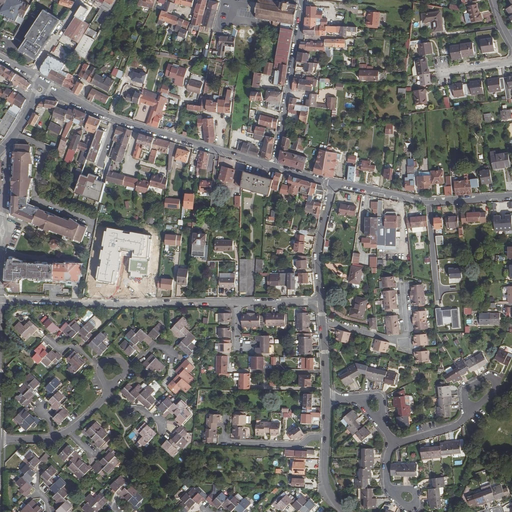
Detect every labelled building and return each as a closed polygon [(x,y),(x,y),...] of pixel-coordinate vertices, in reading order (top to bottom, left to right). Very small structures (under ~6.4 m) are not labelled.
[(24,18),(33,0),(19,0),(18,3),(13,0),(12,0),(0,0),(0,6),(2,8),(0,12),(0,13),(16,21),(18,15),(24,18)] [(67,7),(71,8),(72,6),(74,3),(65,0),(60,0),(60,1),(59,4),(67,7)] [(98,11),(99,12),(102,8),(105,2),(106,0),(96,0),(94,4),(95,5),(95,6),(99,9),(98,11)] [(161,10),(164,11),(167,6),(168,1),(164,0),(157,0),(154,8),(156,9),(161,10)] [(181,5),(182,0),(164,0),(168,1),(167,6),(164,11),(167,12),(166,14),(170,16),(171,14),(171,13),(173,8),(174,9),(175,7),(176,4),(178,4),(181,5)] [(198,0),(195,13),(203,15),(208,0),(206,0),(198,0)] [(281,2),(281,3),(278,2),(278,1),(277,1),(277,2),(273,1),(274,0),(273,0),(271,0),(272,1),(268,0),(259,0),(259,3),(257,3),(257,4),(257,8),(256,12),(255,12),(255,13),(257,13),(256,17),(255,16),(255,18),(256,18),(256,19),(257,19),(256,20),(257,20),(258,19),(263,20),(263,21),(264,21),(265,20),(268,21),(268,22),(269,22),(270,21),(273,22),(273,23),(274,23),(274,22),(275,23),(280,23),(281,24),(291,26),(292,26),(294,25),(295,24),(294,24),(294,21),(295,21),(295,19),(296,11),(297,12),(297,11),(296,10),(297,7),(298,7),(298,6),(297,6),(297,5),(296,5),(296,6),(290,4),(289,3),(289,2),(288,2),(288,3),(284,2),(284,1),(283,1),(283,2),(282,2),(281,2)] [(204,25),(212,28),(219,3),(210,1),(204,25)] [(104,9),(108,11),(111,5),(105,2),(102,8),(104,9)] [(449,10),(461,12),(461,5),(461,3),(457,2),(458,6),(450,5),(449,9),(449,10)] [(480,14),(479,6),(470,7),(471,14),(466,14),(467,23),(472,23),(483,21),(482,14),(480,14)] [(327,27),(328,18),(327,18),(322,18),(323,12),(317,12),(317,7),(307,7),(307,12),(306,18),(316,19),(316,26),(321,27),(327,27)] [(153,17),(158,19),(161,10),(156,9),(153,17)] [(26,53),(37,60),(54,35),(52,34),(61,20),(50,13),(49,13),(44,10),(26,37),(27,38),(19,50),(25,54),(26,53)] [(172,30),(176,31),(177,27),(179,19),(171,16),(170,16),(166,14),(167,12),(164,11),(161,10),(158,19),(157,23),(160,24),(160,26),(162,26),(164,21),(173,25),(172,30)] [(379,13),(368,12),(368,17),(367,25),(378,26),(379,13)] [(435,32),(442,31),(440,12),(422,14),(423,22),(433,21),(435,32)] [(191,25),(201,27),(203,15),(195,13),(191,25)] [(76,50),(86,56),(96,40),(85,34),(91,25),(75,15),(64,33),(80,43),(76,50)] [(310,26),(316,26),(316,19),(306,18),(305,18),(305,22),(304,26),(310,26)] [(182,29),(185,21),(179,19),(177,27),(176,31),(180,32),(179,35),(186,38),(188,31),(187,30),(182,29)] [(326,33),(341,33),(341,27),(337,27),(334,27),(329,27),(327,27),(321,27),(320,35),(320,36),(326,36),(326,33)] [(346,30),(346,27),(341,27),(341,33),(341,37),(346,37),(350,37),(350,30),(346,30)] [(226,46),(235,47),(236,38),(237,31),(235,29),(234,34),(233,37),(221,37),(220,43),(219,46),(218,52),(214,51),(213,55),(224,56),(226,46)] [(274,84),(284,86),(286,75),(288,64),(294,31),(282,29),(282,32),(275,65),(274,71),(276,71),(275,77),(274,84)] [(326,57),(330,57),(330,50),(328,50),(328,47),(345,48),(345,41),(336,40),(325,39),(325,44),(325,46),(325,47),(325,53),(325,57),(326,57)] [(483,54),(495,52),(494,40),(481,42),(483,54)] [(418,57),(432,55),(430,44),(421,45),(420,41),(409,43),(408,47),(417,46),(418,57)] [(306,51),(315,51),(316,44),(307,43),(306,51)] [(463,58),(475,56),(473,43),(461,45),(463,57),(463,58)] [(320,52),(325,53),(325,47),(325,46),(325,44),(316,44),(315,51),(318,52),(320,52)] [(458,57),(463,57),(461,45),(451,47),(453,60),(459,59),(458,57)] [(73,56),(83,61),(84,58),(86,56),(76,50),(73,56)] [(306,63),(308,63),(309,54),(299,52),(298,56),(297,61),(306,63)] [(41,74),(48,77),(52,69),(57,71),(58,68),(63,71),(67,65),(49,55),(45,62),(40,69),(41,74)] [(102,63),(105,67),(106,66),(111,62),(109,58),(102,63)] [(420,76),(429,75),(429,70),(427,69),(426,60),(414,62),(415,67),(414,68),(413,70),(412,72),(413,77),(418,77),(420,76)] [(60,83),(63,85),(69,73),(74,64),(69,61),(67,65),(63,71),(58,68),(57,71),(52,69),(48,77),(54,80),(57,81),(60,83)] [(272,64),(266,63),(265,70),(264,74),(270,75),(272,64)] [(307,73),(312,73),(313,67),(316,68),(317,64),(312,63),(308,63),(306,63),(305,69),(296,68),(295,71),(302,72),(307,73)] [(0,75),(1,75),(12,81),(9,86),(13,87),(14,85),(14,84),(13,81),(17,75),(4,67),(0,64),(0,75)] [(79,76),(88,81),(92,73),(95,75),(98,70),(92,67),(90,71),(88,69),(90,66),(87,64),(85,65),(79,76)] [(185,77),(187,70),(179,68),(179,70),(173,68),(173,66),(169,65),(166,75),(176,78),(175,83),(183,85),(185,77)] [(116,76),(120,78),(123,72),(119,69),(118,70),(115,68),(112,74),(115,76),(116,76)] [(134,71),(132,80),(144,84),(147,74),(141,72),(140,73),(134,71)] [(366,81),(378,81),(379,71),(366,71),(366,81)] [(299,89),(305,90),(306,85),(307,77),(307,73),(302,72),(301,75),(302,76),(302,78),(300,78),(300,79),(299,89)] [(68,88),(73,91),(78,82),(71,79),(73,75),(69,73),(63,85),(68,88)] [(88,81),(92,83),(96,75),(95,75),(92,73),(88,81)] [(253,87),(259,87),(260,88),(262,74),(255,73),(255,74),(253,87)] [(95,84),(109,92),(115,82),(108,78),(107,79),(106,78),(105,80),(96,75),(92,83),(95,84)] [(431,86),(429,75),(420,76),(421,87),(431,86)] [(27,90),(28,91),(29,89),(28,89),(31,84),(23,78),(19,76),(15,82),(14,84),(14,85),(17,87),(19,85),(27,91),(27,90)] [(305,90),(312,91),(313,86),(316,87),(318,80),(313,79),(314,78),(307,77),(306,85),(305,90)] [(296,89),(299,89),(300,79),(294,78),(293,85),(292,91),(295,92),(296,89)] [(501,90),(505,90),(504,78),(488,81),(490,93),(502,91),(501,90)] [(189,80),(186,91),(199,94),(202,84),(189,80)] [(78,94),(79,95),(84,85),(78,82),(73,91),(78,94)] [(468,96),(484,94),(482,83),(470,84),(470,86),(466,86),(468,96)] [(141,102),(153,106),(154,101),(157,101),(159,95),(152,93),(151,99),(146,97),(148,92),(145,91),(147,85),(144,84),(143,90),(142,93),(138,104),(141,105),(141,102)] [(168,92),(170,87),(163,84),(161,88),(160,92),(163,93),(167,94),(168,92)] [(454,98),(468,96),(466,86),(463,86),(457,87),(457,86),(452,87),(454,98)] [(0,97),(1,96),(7,100),(13,91),(8,88),(5,92),(0,89),(0,97)] [(93,88),(88,98),(87,100),(92,102),(94,98),(106,104),(109,97),(103,94),(93,88)] [(416,107),(427,106),(425,95),(426,95),(426,90),(414,92),(416,107)] [(7,100),(13,104),(19,94),(13,91),(7,100)] [(125,100),(138,104),(142,93),(138,92),(135,91),(134,94),(131,93),(130,95),(127,94),(125,100)] [(263,99),(261,93),(261,92),(260,92),(258,92),(252,91),(252,96),(251,101),(256,100),(263,99)] [(266,108),(280,111),(283,93),(274,92),(267,91),(266,101),(267,102),(266,108)] [(22,109),(26,99),(19,94),(13,104),(7,112),(16,118),(22,109)] [(310,107),(324,109),(325,105),(316,103),(317,95),(310,94),(309,100),(307,100),(305,106),(310,107)] [(156,114),(162,116),(163,115),(162,113),(161,113),(165,103),(166,103),(168,99),(166,98),(162,96),(159,95),(157,101),(154,101),(153,106),(152,110),(157,111),(156,114)] [(217,112),(224,113),(226,96),(219,95),(218,97),(217,112)] [(202,110),(217,112),(218,97),(214,97),(214,101),(209,100),(209,97),(203,96),(202,101),(202,106),(202,110)] [(332,110),(335,110),(337,98),(330,97),(329,105),(328,109),(332,110)] [(52,112),(55,112),(57,107),(59,102),(49,101),(46,100),(45,102),(42,101),(38,107),(53,110),(52,112)] [(300,120),(307,121),(310,107),(305,106),(300,105),(296,105),(289,104),(288,112),(291,113),(292,110),(302,112),(301,116),(300,120)] [(508,120),(511,119),(510,110),(506,110),(505,106),(502,106),(503,111),(501,111),(502,120),(504,120),(508,120)] [(53,118),(65,123),(68,112),(60,108),(57,107),(55,112),(53,118)] [(62,138),(66,140),(67,138),(68,136),(71,128),(73,123),(73,121),(71,120),(74,111),(72,110),(69,109),(68,112),(65,123),(67,124),(62,138)] [(82,125),(83,126),(86,116),(87,114),(75,109),(74,111),(71,120),(73,121),(82,125)] [(147,125),(152,126),(155,116),(156,114),(157,111),(152,110),(147,125)] [(257,116),(256,115),(257,111),(250,110),(249,119),(255,119),(255,121),(257,121),(257,116)] [(29,123),(35,127),(36,124),(40,117),(34,113),(29,123)] [(152,126),(158,128),(160,120),(162,120),(163,118),(162,117),(163,116),(162,116),(156,114),(155,116),(152,126)] [(276,129),(277,126),(272,125),(273,119),(270,118),(268,117),(263,116),(261,115),(261,116),(257,116),(257,121),(256,124),(260,124),(260,125),(272,128),(276,129)] [(94,142),(95,137),(98,129),(99,127),(101,120),(92,117),(90,117),(86,128),(87,135),(89,136),(86,145),(84,152),(80,163),(85,165),(94,142)] [(35,127),(47,133),(48,130),(42,127),(44,123),(40,122),(39,125),(36,124),(35,127)] [(49,129),(56,133),(57,131),(57,130),(57,129),(55,128),(56,126),(51,123),(49,129)] [(205,142),(214,144),(215,136),(214,125),(204,126),(204,131),(202,131),(202,133),(204,133),(205,142)] [(117,143),(127,146),(129,141),(132,131),(120,126),(118,126),(115,133),(120,135),(118,140),(113,138),(112,141),(114,141),(117,143)] [(255,134),(264,136),(265,130),(264,129),(258,128),(256,127),(256,131),(255,133),(255,134)] [(84,168),(108,176),(109,171),(112,160),(108,158),(105,169),(96,166),(98,163),(96,162),(102,145),(101,144),(105,132),(98,129),(94,142),(85,165),(84,168)] [(67,156),(74,159),(77,151),(80,142),(82,137),(83,134),(83,131),(78,132),(75,134),(67,156)] [(147,148),(151,149),(154,138),(146,136),(140,133),(137,142),(143,144),(140,155),(139,158),(143,160),(144,157),(147,148)] [(261,157),(270,159),(271,158),(274,146),(275,138),(264,136),(255,134),(254,138),(254,139),(263,142),(263,144),(265,144),(261,157)] [(281,151),(288,153),(289,149),(290,145),(293,139),(289,138),(289,135),(284,134),(283,141),(281,151)] [(61,156),(67,140),(66,140),(62,138),(60,144),(58,150),(58,152),(57,155),(61,156)] [(160,152),(169,155),(171,142),(162,140),(154,138),(151,149),(151,150),(152,150),(158,152),(160,152)] [(297,149),(304,151),(305,146),(307,141),(304,140),(300,139),(297,149)] [(115,161),(122,163),(127,146),(117,143),(115,149),(113,149),(111,154),(111,155),(110,158),(113,158),(116,159),(115,161)] [(241,152),(248,153),(249,147),(247,146),(248,144),(244,143),(243,145),(242,148),(241,151),(241,152)] [(254,155),(258,156),(259,150),(252,147),(253,145),(248,143),(248,144),(247,146),(249,147),(248,153),(254,155)] [(13,208),(13,215),(40,226),(42,226),(42,227),(42,229),(50,232),(51,230),(58,233),(57,234),(63,237),(64,235),(66,236),(66,238),(74,241),(75,239),(82,242),(87,228),(80,225),(71,218),(70,221),(56,216),(56,217),(46,213),(46,212),(29,205),(29,204),(29,189),(30,189),(33,178),(31,178),(32,164),(34,164),(32,152),(31,152),(31,147),(30,145),(14,144),(14,160),(15,161),(15,163),(13,163),(13,178),(15,178),(14,180),(13,181),(12,189),(14,189),(13,203),(15,204),(14,208),(13,208)] [(176,163),(185,166),(186,162),(187,162),(190,152),(179,149),(176,159),(177,159),(176,163)] [(314,173),(323,175),(327,150),(323,149),(323,150),(321,150),(320,150),(314,173)] [(148,161),(154,163),(155,160),(157,153),(158,152),(152,150),(152,152),(151,156),(150,156),(149,158),(148,161)] [(323,175),(333,177),(336,159),(337,154),(336,153),(328,152),(329,150),(327,150),(323,175)] [(201,168),(206,170),(210,153),(201,151),(197,168),(201,168)] [(280,163),(304,170),(307,158),(288,153),(281,151),(279,161),(280,163)] [(493,171),(511,167),(508,154),(496,156),(496,153),(490,154),(493,171)] [(357,163),(358,156),(350,155),(348,162),(357,163)] [(64,163),(71,166),(74,159),(67,156),(64,163)] [(407,190),(416,190),(415,182),(415,177),(414,170),(414,167),(414,162),(414,160),(407,160),(408,177),(406,177),(407,190)] [(361,171),(375,172),(376,166),(370,165),(371,162),(361,161),(361,162),(362,162),(362,166),(358,166),(356,166),(356,167),(360,168),(359,169),(361,170),(361,171)] [(226,181),(231,182),(234,170),(223,166),(219,179),(223,180),(223,181),(226,182),(226,181)] [(348,181),(355,182),(355,178),(356,170),(356,168),(349,167),(348,181)] [(388,180),(391,180),(392,169),(389,169),(389,170),(385,170),(383,178),(388,178),(388,180)] [(106,181),(123,186),(125,177),(125,176),(109,171),(108,176),(106,181)] [(432,184),(444,184),(444,171),(432,171),(432,184)] [(482,185),(492,183),(490,171),(480,172),(482,185)] [(241,187),(270,196),(273,186),(274,181),(260,176),(258,176),(244,172),(241,186),(241,187)] [(273,190),(278,191),(282,174),(276,172),(274,181),(273,186),(274,186),(273,190)] [(418,189),(432,188),(431,176),(431,172),(423,172),(422,177),(418,177),(418,189)] [(74,194),(101,203),(106,183),(97,180),(99,177),(90,174),(89,177),(81,174),(74,194)] [(151,182),(150,186),(166,190),(167,180),(163,179),(164,177),(159,175),(159,177),(157,176),(152,175),(151,182)] [(292,194),(298,196),(300,187),(301,180),(295,178),(289,176),(288,182),(288,183),(288,187),(282,185),(280,191),(290,194),(290,195),(292,196),(292,194)] [(138,180),(125,177),(123,186),(124,185),(135,188),(136,189),(138,180)] [(466,195),(472,194),(471,188),(479,187),(478,180),(469,181),(468,177),(467,177),(464,177),(465,181),(466,195)] [(136,189),(136,192),(148,195),(150,186),(151,182),(146,181),(146,182),(143,182),(138,180),(136,189)] [(308,201),(313,183),(311,183),(301,180),(300,187),(302,188),(300,193),(303,194),(302,200),(307,201),(308,201)] [(200,192),(212,193),(213,182),(201,181),(200,192)] [(456,195),(466,195),(465,181),(455,182),(455,185),(456,187),(456,195)] [(310,213),(312,213),(315,202),(311,202),(313,195),(315,195),(315,193),(324,195),(325,189),(323,186),(314,184),(313,183),(308,201),(306,208),(310,209),(310,213)] [(180,200),(166,199),(165,208),(179,209),(180,200)] [(377,246),(396,246),(397,227),(400,227),(400,216),(397,216),(397,214),(395,212),(387,212),(385,214),(382,214),(383,201),(378,201),(378,202),(378,213),(378,217),(377,246)] [(317,214),(320,215),(322,204),(315,202),(312,213),(317,214)] [(340,216),(341,215),(344,216),(344,214),(355,216),(357,207),(341,204),(340,212),(339,212),(338,212),(338,213),(337,214),(338,215),(338,216),(339,216),(340,216)] [(200,216),(201,211),(193,211),(193,219),(193,224),(199,225),(200,221),(201,221),(201,216),(200,216)] [(480,212),(468,213),(468,214),(462,214),(462,224),(468,224),(468,222),(481,221),(481,223),(486,222),(486,213),(480,213),(480,212)] [(153,224),(155,217),(148,216),(147,223),(153,224)] [(423,217),(423,216),(407,218),(408,228),(412,227),(413,232),(424,231),(423,226),(428,226),(427,216),(423,217)] [(377,246),(378,217),(366,217),(365,236),(368,236),(368,238),(362,238),(362,243),(364,243),(364,248),(377,248),(377,246)] [(435,217),(435,218),(435,220),(435,229),(444,228),(443,218),(439,218),(439,217),(435,217)] [(447,227),(459,227),(458,217),(446,218),(447,227)] [(511,217),(506,218),(506,223),(501,223),(501,218),(494,218),(495,233),(511,231),(511,217)] [(97,280),(117,283),(122,255),(132,257),(130,277),(149,277),(153,236),(106,227),(97,280)] [(193,244),(206,245),(207,235),(203,234),(204,233),(202,233),(202,234),(194,234),(193,244)] [(165,245),(176,246),(177,236),(166,235),(165,245)] [(59,246),(59,245),(59,243),(59,242),(58,241),(57,240),(56,239),(54,239),(53,240),(52,240),(51,242),(50,243),(50,244),(51,246),(52,247),(53,248),(54,248),(55,248),(57,248),(58,247),(59,246)] [(222,251),(234,251),(234,241),(216,241),(216,251),(222,252),(222,251)] [(294,251),(304,252),(304,242),(295,242),(294,251)] [(297,270),(307,269),(306,256),(298,256),(298,261),(296,261),(297,270)] [(6,268),(6,287),(13,288),(13,292),(21,292),(22,281),(25,278),(36,279),(36,281),(47,281),(47,279),(61,280),(61,282),(73,282),(73,280),(73,275),(80,275),(81,275),(82,264),(73,264),(73,267),(68,267),(68,265),(40,263),(40,264),(37,264),(37,263),(26,263),(26,264),(23,264),(23,262),(23,261),(15,258),(15,260),(10,259),(8,268),(6,268)] [(363,266),(353,263),(352,266),(350,275),(351,276),(350,282),(353,283),(352,286),(353,287),(358,288),(359,287),(363,266)] [(463,278),(462,268),(449,269),(450,279),(463,278)] [(188,285),(189,270),(179,269),(178,284),(188,285)] [(288,273),(280,273),(279,273),(272,273),(271,274),(271,276),(271,278),(268,278),(268,286),(271,286),(280,286),(288,286),(288,278),(288,273)] [(299,278),(297,278),(297,273),(296,273),(288,273),(288,278),(288,286),(288,289),(292,289),(292,290),(299,290),(299,283),(299,278)] [(299,283),(308,283),(308,278),(308,277),(308,273),(299,273),(299,278),(299,283)] [(394,283),(393,276),(382,277),(383,288),(397,287),(396,282),(394,283)] [(220,287),(235,287),(235,278),(231,278),(220,278),(220,287)] [(161,289),(172,290),(173,281),(162,280),(161,289)] [(411,299),(413,299),(414,305),(424,305),(423,284),(412,285),(412,292),(410,292),(411,299)] [(396,309),(395,290),(384,291),(386,310),(396,309)] [(354,309),(351,309),(350,315),(362,318),(367,300),(357,298),(354,309)] [(453,328),(460,328),(458,309),(441,311),(440,308),(435,309),(437,328),(444,328),(443,319),(452,317),(453,328)] [(415,317),(413,317),(413,325),(415,325),(416,330),(427,329),(425,311),(414,312),(415,317)] [(219,322),(229,322),(231,322),(230,317),(232,317),(231,313),(220,313),(219,313),(219,314),(219,322)] [(242,315),(242,326),(251,326),(251,313),(247,313),(247,315),(242,315)] [(251,313),(251,326),(260,326),(260,316),(260,315),(255,315),(255,313),(251,313)] [(309,318),(309,313),(306,313),(303,313),(298,313),(298,322),(311,322),(311,318),(309,318)] [(500,324),(500,313),(479,314),(479,324),(500,324)] [(265,317),(265,325),(276,325),(276,314),(266,314),(266,317),(265,317)] [(276,314),(276,325),(285,325),(285,314),(276,314)] [(399,334),(397,315),(386,316),(388,335),(399,334)] [(43,323),(53,333),(56,330),(58,331),(60,329),(49,317),(49,318),(43,323)] [(171,329),(183,340),(191,332),(185,326),(189,322),(183,317),(171,329)] [(69,335),(73,338),(79,332),(83,328),(77,322),(75,319),(69,324),(63,331),(68,336),(69,335)] [(86,325),(80,319),(77,322),(83,328),(86,325)] [(15,327),(27,339),(38,328),(30,321),(25,327),(20,322),(15,327)] [(60,329),(63,331),(69,324),(67,322),(60,329)] [(95,328),(95,327),(89,322),(86,325),(83,328),(79,332),(83,335),(81,337),(87,341),(93,335),(90,332),(95,328)] [(298,322),(298,330),(309,330),(309,326),(311,326),(311,322),(298,322)] [(152,336),(155,340),(165,329),(159,323),(148,335),(150,338),(152,336)] [(231,333),(230,328),(229,328),(219,328),(219,337),(225,337),(232,337),(232,333),(231,333)] [(132,341),(136,345),(139,342),(140,343),(145,338),(138,331),(136,334),(131,329),(125,335),(132,341)] [(138,331),(145,338),(148,335),(141,329),(138,331)] [(350,333),(337,329),(336,334),(338,334),(336,340),(347,343),(350,333)] [(102,342),(107,337),(106,337),(107,335),(105,333),(103,334),(101,332),(89,344),(100,355),(108,347),(102,342)] [(178,345),(190,356),(197,349),(192,343),(196,338),(191,332),(183,340),(178,345)] [(300,334),(300,345),(312,345),(312,342),(311,342),(311,334),(300,334)] [(413,346),(427,344),(426,334),(414,335),(415,341),(413,341),(413,346)] [(270,344),(270,336),(255,336),(256,341),(262,341),(262,345),(270,344)] [(389,342),(376,339),(374,350),(385,352),(387,346),(388,347),(389,342)] [(121,346),(131,356),(137,350),(139,348),(136,345),(132,341),(130,343),(126,340),(121,346)] [(228,369),(228,356),(231,356),(231,347),(232,347),(232,343),(230,343),(222,343),(219,343),(219,352),(218,352),(218,356),(217,356),(217,369),(228,369)] [(33,358),(39,364),(41,361),(49,354),(45,350),(46,349),(42,344),(35,351),(37,353),(33,358)] [(256,348),(256,353),(269,353),(270,353),(270,344),(262,345),(262,348),(256,348)] [(300,345),(300,354),(311,354),(311,349),(312,349),(312,345),(300,345)] [(511,357),(511,354),(499,349),(495,359),(499,361),(499,362),(508,366),(511,357)] [(41,361),(48,367),(53,362),(55,364),(61,358),(56,353),(55,354),(52,351),(49,354),(41,361)] [(428,351),(414,352),(414,356),(416,356),(417,363),(429,361),(428,351)] [(68,370),(73,375),(85,363),(74,352),(67,359),(72,365),(68,370)] [(474,358),(480,368),(484,365),(484,364),(488,362),(483,353),(474,358)] [(155,368),(160,373),(165,367),(153,355),(142,366),(149,374),(155,368)] [(256,357),(253,356),(252,368),(264,368),(265,357),(256,357)] [(314,369),(314,358),(303,358),(302,369),(314,369)] [(465,362),(469,370),(471,372),(475,369),(475,370),(480,368),(474,358),(465,362)] [(179,375),(188,383),(194,378),(189,373),(195,368),(187,360),(176,372),(179,375)] [(455,365),(457,368),(461,376),(466,373),(465,372),(469,370),(465,362),(464,360),(457,364),(455,360),(453,361),(455,365)] [(347,369),(349,372),(353,379),(358,376),(357,375),(361,373),(356,364),(347,369)] [(368,367),(356,364),(361,373),(366,374),(368,367)] [(463,378),(461,376),(457,368),(455,365),(454,366),(456,369),(453,370),(452,367),(450,367),(446,369),(446,370),(448,374),(448,373),(449,374),(445,376),(448,381),(452,379),(454,382),(458,380),(458,381),(463,378)] [(368,367),(366,374),(365,378),(370,379),(370,380),(375,381),(377,370),(368,367)] [(377,370),(375,381),(380,382),(380,381),(385,382),(387,372),(377,370)] [(355,382),(353,379),(349,372),(340,377),(346,386),(350,384),(350,385),(355,382)] [(387,372),(385,382),(385,383),(389,384),(390,383),(395,384),(397,384),(398,378),(396,378),(397,374),(387,372)] [(26,385),(32,392),(40,384),(30,373),(22,382),(25,384),(26,385)] [(240,379),(240,388),(250,388),(250,380),(250,378),(250,373),(235,373),(235,379),(240,379)] [(181,388),(186,393),(192,387),(188,383),(179,375),(168,387),(176,394),(181,388)] [(300,376),(300,387),(311,387),(312,376),(300,376)] [(47,393),(52,398),(59,392),(56,389),(61,384),(55,378),(45,388),(48,392),(47,393)] [(121,391),(133,402),(137,398),(149,385),(144,380),(143,380),(134,389),(129,383),(121,391)] [(442,382),(440,382),(440,386),(439,387),(439,397),(451,395),(451,390),(450,390),(449,386),(445,386),(443,386),(442,382)] [(19,396),(28,404),(33,399),(31,398),(35,394),(32,392),(26,385),(25,384),(18,390),(21,393),(19,396)] [(137,398),(148,409),(156,401),(151,396),(156,390),(150,384),(149,385),(137,398)] [(394,407),(398,407),(406,406),(405,396),(404,390),(396,394),(396,397),(394,397),(395,402),(394,402),(394,407)] [(51,407),(56,412),(61,407),(62,405),(60,403),(65,398),(59,392),(52,398),(49,402),(52,406),(51,407)] [(304,394),(303,413),(311,414),(312,413),(321,413),(321,408),(312,407),(313,394),(304,394)] [(18,401),(25,407),(28,404),(19,396),(16,395),(13,398),(17,402),(18,401)] [(440,406),(450,406),(451,405),(451,401),(452,400),(451,395),(439,397),(440,406)] [(155,406),(164,414),(167,410),(173,404),(167,398),(164,401),(161,399),(155,406)] [(174,413),(178,417),(186,408),(187,407),(181,400),(176,406),(173,404),(167,410),(172,415),(174,413)] [(409,405),(406,406),(398,407),(398,412),(399,412),(400,416),(408,416),(411,415),(409,405)] [(450,406),(440,406),(438,407),(439,417),(450,416),(449,411),(450,411),(450,406)] [(14,419),(20,425),(30,415),(26,411),(28,410),(25,407),(14,419)] [(53,419),(59,425),(69,415),(61,407),(56,412),(52,415),(55,418),(53,419)] [(178,424),(181,426),(192,415),(186,408),(178,417),(176,419),(180,422),(178,424)] [(234,420),(234,424),(244,424),(246,424),(247,415),(244,415),(244,412),(236,411),(236,414),(235,414),(235,420),(234,420)] [(356,420),(359,418),(356,414),(355,414),(352,411),(343,418),(350,425),(356,420)] [(303,421),(303,423),(311,423),(312,421),(311,421),(311,416),(321,417),(321,413),(312,413),(311,414),(303,413),(303,421)] [(208,418),(207,426),(215,427),(216,423),(217,423),(220,423),(221,415),(211,414),(210,419),(208,418)] [(20,425),(26,431),(31,426),(34,429),(40,422),(35,417),(34,418),(30,415),(20,425)] [(400,416),(396,417),(397,422),(398,422),(398,427),(409,426),(408,416),(400,416)] [(360,423),(356,420),(350,425),(348,427),(354,435),(356,434),(362,428),(359,424),(360,423)] [(88,435),(92,439),(102,428),(95,422),(90,428),(88,425),(85,429),(82,432),(87,437),(88,435)] [(257,425),(256,435),(265,436),(265,432),(265,431),(268,431),(269,423),(261,422),(261,425),(257,425)] [(271,433),(271,435),(275,435),(275,434),(281,434),(281,423),(272,423),(271,433)] [(143,446),(145,447),(157,434),(145,424),(138,431),(144,437),(139,442),(143,446)] [(178,429),(185,436),(187,433),(181,426),(178,429)] [(244,427),(233,426),(233,435),(236,435),(238,435),(238,439),(246,439),(246,431),(243,431),(244,427)] [(294,427),(288,432),(293,439),(296,437),(297,438),(299,441),(305,435),(304,434),(299,427),(296,430),(294,427)] [(362,441),(371,433),(368,430),(367,430),(364,427),(362,428),(356,434),(361,440),(362,441)] [(94,443),(99,448),(105,441),(103,439),(108,434),(102,428),(92,439),(95,442),(94,443)] [(178,445),(182,449),(188,443),(183,438),(185,436),(178,429),(174,434),(175,435),(172,439),(178,445)] [(217,429),(207,429),(206,433),(204,433),(203,442),(211,443),(211,438),(213,438),(216,438),(217,429)] [(374,437),(371,433),(362,441),(365,445),(374,437)] [(361,440),(356,434),(354,435),(353,436),(359,442),(361,440)] [(162,446),(173,456),(178,450),(176,448),(178,445),(172,439),(169,441),(168,440),(162,446)] [(451,453),(450,441),(445,442),(445,443),(440,444),(441,446),(441,454),(451,453)] [(455,441),(450,441),(451,453),(461,452),(460,442),(455,442),(455,441)] [(68,458),(71,461),(77,453),(68,446),(58,456),(64,462),(68,458)] [(432,458),(430,446),(425,447),(426,448),(421,448),(422,459),(432,458)] [(436,446),(430,446),(432,458),(442,457),(441,454),(441,446),(436,447),(436,446)] [(104,458),(114,467),(120,462),(115,456),(117,454),(111,448),(106,453),(107,454),(104,458)] [(363,458),(374,458),(374,453),(373,453),(373,448),(363,448),(363,458)] [(26,464),(33,470),(36,467),(41,462),(39,461),(31,452),(23,460),(26,464)] [(68,468),(75,473),(84,464),(80,460),(82,458),(77,453),(71,461),(73,463),(68,468)] [(39,461),(41,462),(44,465),(51,458),(47,454),(39,461)] [(94,465),(101,471),(103,468),(109,474),(114,467),(104,458),(100,462),(99,460),(94,465)] [(294,458),(294,473),(305,474),(305,459),(294,458)] [(374,464),(374,458),(363,458),(363,468),(371,468),(373,468),(373,464),(374,464)] [(23,477),(29,484),(35,478),(33,477),(36,474),(33,470),(26,464),(21,470),(25,474),(23,477)] [(75,473),(81,479),(92,467),(89,465),(87,467),(84,464),(75,473)] [(402,477),(407,476),(407,464),(391,465),(391,475),(402,475),(402,477)] [(407,464),(407,476),(412,476),(412,475),(417,475),(417,464),(407,464)] [(92,467),(98,474),(101,471),(94,465),(92,467)] [(44,481),(49,486),(55,479),(53,476),(57,472),(52,466),(42,476),(45,479),(44,481)] [(360,479),(369,478),(372,478),(372,473),(371,473),(371,468),(360,469),(360,479)] [(116,492),(119,495),(126,488),(123,485),(126,482),(120,476),(110,486),(113,489),(116,492)] [(20,491),(26,497),(28,495),(31,492),(29,490),(33,487),(31,485),(29,484),(23,477),(17,483),(22,488),(20,491)] [(444,477),(434,478),(433,478),(434,483),(432,483),(433,488),(439,488),(443,487),(445,487),(444,477)] [(49,486),(57,494),(64,487),(67,484),(61,478),(58,481),(55,479),(49,486)] [(369,484),(369,478),(360,479),(357,478),(357,488),(362,488),(367,488),(367,484),(369,484)] [(496,498),(492,488),(490,484),(481,487),(482,491),(487,503),(491,501),(491,500),(496,498)] [(125,498),(129,502),(139,491),(133,485),(128,490),(127,488),(129,487),(128,486),(126,488),(119,495),(124,499),(125,498)] [(501,485),(492,488),(496,498),(496,499),(501,497),(500,496),(510,493),(508,488),(503,489),(501,485)] [(56,502),(61,507),(67,501),(65,498),(70,493),(64,487),(57,494),(54,497),(57,500),(56,502)] [(196,502),(198,504),(202,500),(203,502),(205,499),(208,497),(199,488),(196,491),(194,488),(188,494),(196,502)] [(362,498),(374,499),(374,493),(372,493),(372,488),(367,488),(362,488),(362,498)] [(428,494),(429,499),(441,498),(440,494),(439,488),(433,488),(429,489),(429,494),(428,494)] [(131,506),(136,511),(138,509),(143,505),(140,502),(145,497),(139,491),(129,502),(132,505),(131,506)] [(487,503),(482,491),(473,495),(467,497),(470,505),(476,503),(477,505),(481,503),(482,504),(487,503)] [(182,505),(188,511),(196,502),(188,494),(186,492),(180,499),(184,502),(182,505)] [(205,499),(208,502),(215,495),(212,492),(208,497),(205,499)] [(89,503),(98,511),(109,500),(102,494),(101,493),(95,498),(91,494),(85,499),(89,503)] [(214,506),(217,509),(220,506),(222,505),(228,499),(221,493),(217,497),(215,495),(208,502),(213,507),(214,506)] [(282,511),(285,509),(290,503),(292,501),(286,495),(281,500),(279,498),(273,504),(277,509),(278,508),(282,511)] [(228,509),(231,511),(233,510),(242,501),(236,496),(231,502),(228,499),(222,505),(227,510),(228,509)] [(295,508),(298,511),(300,510),(308,501),(303,496),(299,499),(296,497),(292,501),(290,503),(292,506),(295,508)] [(248,511),(249,511),(246,509),(251,504),(245,498),(242,501),(233,510),(235,511),(248,511)] [(377,504),(377,498),(374,499),(365,499),(365,508),(376,508),(376,504),(377,504)] [(441,498),(429,499),(429,504),(430,504),(431,509),(442,507),(441,498)] [(20,511),(42,511),(43,511),(32,500),(20,511)] [(310,511),(316,506),(310,500),(308,501),(300,510),(302,511),(310,511)] [(57,511),(58,511),(70,511),(69,511),(73,507),(67,501),(61,507),(58,510),(57,511)] [(97,511),(98,511),(89,503),(83,509),(85,511),(97,511)]
